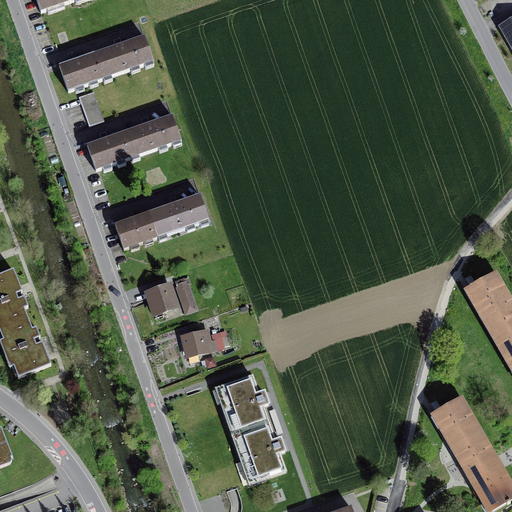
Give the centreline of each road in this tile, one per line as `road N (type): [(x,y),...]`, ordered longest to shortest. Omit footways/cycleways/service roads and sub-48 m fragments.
road 1 (unclassified): [(12,0),(191,511)]
road 2 (residential): [(511,196),(442,302),(391,511)]
road 3 (residential): [(0,400),(61,451),(96,511)]
